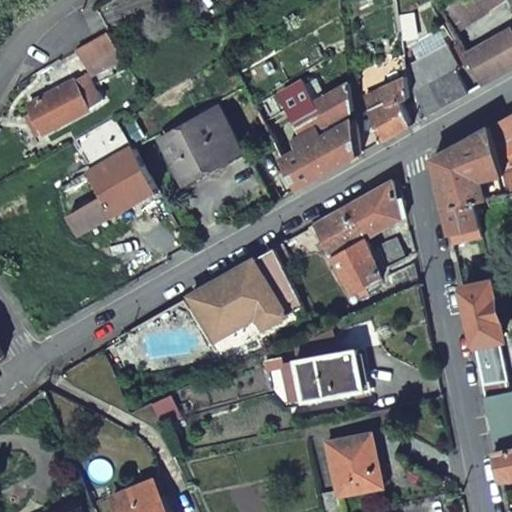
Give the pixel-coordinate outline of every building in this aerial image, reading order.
[(445,0),(436,6),(449,32),(483,12),(482,10),(498,0),(445,0)] [(86,72),(117,54),(102,30),(72,48),(86,72)] [(479,87),(511,67),(511,36),(508,31),(462,56),(479,87)] [(412,99),(406,102),(417,121),(467,93),(453,67),(457,65),(443,41),(404,61),(407,90),(412,99)] [(379,94),(368,100),(367,109),(368,114),(367,115),(377,143),(410,125),(406,102),(397,49),(369,66),(378,86),(376,87),(379,94)] [(317,129),(351,110),(347,82),(290,115),(300,134),(314,126),(317,129)] [(47,129),(84,111),(98,100),(90,85),(75,93),(70,83),(32,101),(37,110),(47,129)] [(182,180),(239,149),(216,107),(160,138),(182,180)] [(32,112),(41,132),(47,129),(37,110),(32,112)] [(138,139),(123,112),(113,117),(128,144),(138,139)] [(504,172),(510,195),(511,194),(511,112),(493,124),(504,172)] [(106,148),(117,143),(120,148),(128,144),(113,117),(94,128),(106,148)] [(352,118),(279,158),(296,189),(358,154),(352,118)] [(493,124),(435,158),(446,211),(475,204),(486,201),(480,178),(504,172),(493,124)] [(77,236),(155,191),(131,149),(86,174),(99,199),(67,217),(77,236)] [(394,180),(402,219),(408,216),(399,177),(394,180)] [(383,279),(367,237),(402,219),(394,180),(311,226),(351,297),(383,279)] [(491,210),(504,207),(503,197),(488,200),(491,210)] [(475,204),(446,211),(451,235),(480,229),(475,204)] [(480,229),(451,235),(453,244),(482,237),(480,229)] [(387,265),(405,254),(399,236),(381,246),(387,265)] [(281,260),(295,253),(289,237),(274,246),(276,249),(281,260)] [(263,329),(303,309),(281,260),(276,249),(211,285),(193,296),(216,342),(258,320),(263,329)] [(504,338),(492,285),(463,291),(483,387),(507,382),(499,339),(504,338)] [(304,400),(364,390),(356,346),(297,357),(304,400)] [(511,402),(510,393),(485,397),(503,479),(511,477),(511,402)] [(321,442),(332,496),(384,487),(373,432),(321,442)] [(119,511),(168,511),(155,481),(114,498),(119,511)]
